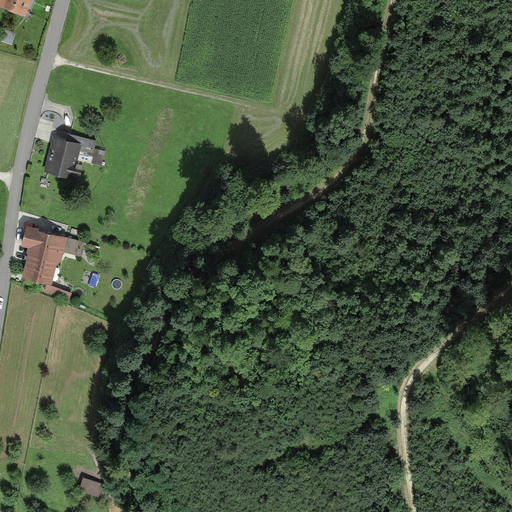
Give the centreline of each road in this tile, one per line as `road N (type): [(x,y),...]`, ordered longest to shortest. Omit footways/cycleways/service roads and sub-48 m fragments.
road 1 (track): [(146,511),(131,485),(122,437),(150,364),(200,279),(332,180),(362,136),(390,0)]
road 2 (unclassified): [(62,0),(19,172),(0,306)]
road 3 (track): [(511,286),(428,355),(408,386),(403,424),(416,511)]
